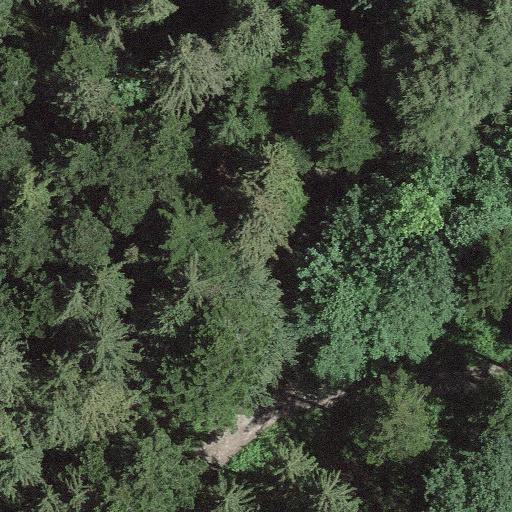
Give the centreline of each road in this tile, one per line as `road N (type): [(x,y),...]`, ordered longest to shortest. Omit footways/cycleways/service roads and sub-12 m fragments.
road 1 (track): [(160,511),(219,447),(300,276),(511,55)]
road 2 (track): [(511,372),(398,380),(293,400),(245,397)]
